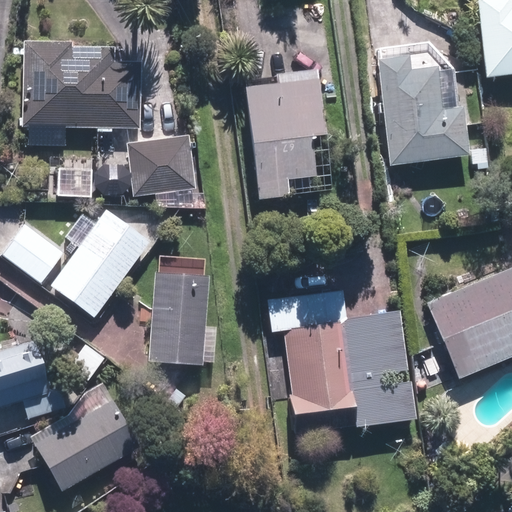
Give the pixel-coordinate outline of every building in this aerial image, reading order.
[(511,0),(479,0),(489,75),(511,71),(511,0)] [(27,41),(25,123),(140,127),(142,61),(117,60),(117,47),(74,46),(74,43),(27,41)] [(411,54),(382,57),(393,162),(470,153),(465,105),(445,107),(441,65),(412,68),(411,54)] [(284,81),(250,85),(264,195),(291,191),(289,176),(321,172),(316,134),(330,132),(321,68),(283,73),(284,81)] [(188,136),(132,143),(137,191),(194,185),(188,136)] [(95,168),(61,165),(58,193),(92,196),(95,168)] [(110,209),(55,285),(94,313),(149,237),(110,209)] [(27,225),(6,254),(42,280),(63,251),(27,225)] [(511,268),(430,303),(460,375),(511,353),(511,268)] [(210,277),(159,273),(152,353),(204,357),(210,277)] [(293,396),(297,431),(417,416),(412,379),(388,382),(387,370),(411,367),(404,309),(347,316),(343,290),(272,299),(277,332),(268,333),(276,398),(293,396)] [(0,351),(0,401),(1,404),(27,397),(32,414),(64,404),(59,387),(50,390),(48,357),(36,341),(0,351)] [(106,356),(87,343),(72,364),(91,377),(106,356)] [(40,443),(65,488),(142,444),(116,400),(40,443)]
